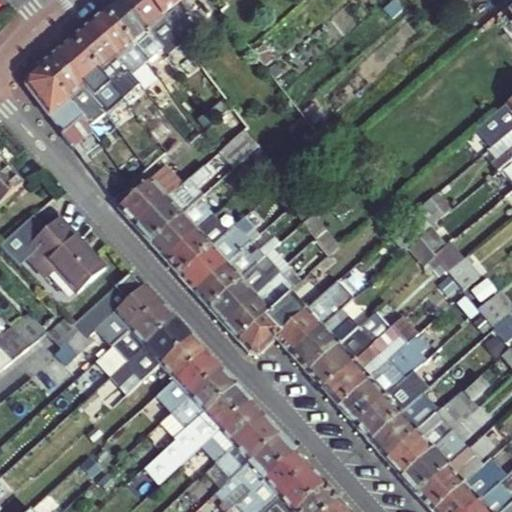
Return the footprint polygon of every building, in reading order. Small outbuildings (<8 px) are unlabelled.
[(163,50),(118,0),(116,0),(102,13),(132,48),(147,64),(163,50)] [(168,57),(182,45),(178,40),(162,22),(161,20),(145,0),(118,0),(163,50),(168,57)] [(162,22),(178,40),(190,30),(174,10),(186,0),(145,0),(161,20),(162,22)] [(373,19),(381,29),(391,21),(382,11),(373,19)] [(132,48),(102,13),(86,26),(131,77),(131,78),(144,92),(155,83),(143,67),(147,64),(132,48)] [(100,75),(111,87),(121,77),(126,83),(131,78),(131,77),(86,26),(70,40),(100,75)] [(115,92),(100,75),(70,40),(54,54),(98,106),(104,112),(103,113),(105,117),(124,103),(115,92)] [(273,60),(261,46),(253,53),(265,67),(273,60)] [(98,106),(54,54),(38,67),(83,118),(81,120),(89,130),(105,117),(103,113),(104,112),(98,106)] [(83,118),(38,67),(26,78),(25,88),(70,148),(91,133),(89,130),(81,120),(83,118)] [(115,91),(115,92),(126,83),(121,77),(111,87),(115,91)] [(491,149),(511,131),(511,99),(475,130),(491,149)] [(150,133),(166,154),(179,144),(163,124),(150,133)] [(190,146),(200,138),(192,128),(182,136),(190,146)] [(511,162),(511,131),(491,149),(498,157),(489,164),(497,175),(511,162)] [(227,164),(233,170),(257,148),(242,132),(218,154),(227,164)] [(210,176),(212,177),(227,164),(218,154),(203,168),(210,176)] [(127,184),(144,171),(135,157),(118,171),(127,184)] [(0,205),(22,186),(0,161),(0,205)] [(511,191),(511,162),(497,175),(511,192),(511,191)] [(134,229),(149,246),(198,202),(202,198),(195,190),(210,176),(203,168),(180,188),(134,229)] [(117,210),(134,229),(180,188),(163,169),(117,210)] [(99,181),(110,197),(124,186),(112,171),(99,181)] [(433,226),(443,218),(428,201),(419,208),(433,226)] [(164,262),(212,218),(198,202),(149,246),(164,262)] [(417,239),(433,226),(419,208),(403,221),(417,239)] [(178,278),(193,294),(241,251),(250,243),(246,239),(261,226),(250,213),(227,234),(178,278)] [(326,233),(313,216),(302,225),(315,241),(326,233)] [(27,260),(41,275),(48,276),(54,271),(77,296),(105,271),(59,220),(45,232),(32,217),(0,245),(0,249),(18,269),(27,260)] [(164,262),(178,278),(227,234),(212,218),(164,262)] [(443,247),(430,230),(418,239),(432,256),(443,247)] [(315,241),(315,242),(328,258),(339,248),(326,233),(315,241)] [(273,239),(258,253),(264,260),(265,259),(272,252),(279,246),(273,239)] [(410,249),(425,267),(433,259),(418,242),(410,249)] [(447,245),(432,258),(447,275),(462,263),(447,245)] [(193,294),(207,311),(264,260),(258,253),(257,251),(248,259),(241,251),(193,294)] [(265,259),(279,275),(287,268),(272,252),(265,259)] [(207,311),(222,327),(279,275),(265,259),(264,260),(207,311)] [(462,294),(478,280),(463,262),(462,263),(447,275),(462,294)] [(279,275),(222,327),(237,343),(290,295),(294,291),(285,282),(288,279),(286,278),(291,273),(287,268),(279,275)] [(127,304),(142,290),(129,276),(114,289),(127,304)] [(486,280),(469,292),(479,305),(495,293),(486,280)] [(341,311),(353,300),(337,283),(305,312),(274,340),(275,341),(290,357),(341,311)] [(96,332),(111,349),(161,304),(146,287),(142,290),(127,304),(114,289),(73,326),(80,334),(60,351),(55,356),(65,367),(93,343),(88,338),(96,332)] [(290,295),(237,343),(248,356),(258,356),(275,341),(274,340),(305,312),(290,295)] [(491,330),(508,317),(493,298),(476,312),(478,314),(491,330)] [(95,363),(110,379),(176,320),(161,304),(111,349),(95,363)] [(357,328),(341,311),(290,357),(306,375),(357,328)] [(388,332),(372,314),(357,328),(306,375),(321,392),(388,332)] [(9,331),(28,350),(46,336),(47,335),(28,315),(9,331)] [(504,346),(511,339),(511,321),(508,317),(491,330),(504,346)] [(46,336),(60,351),(78,334),(65,319),(47,335),(46,336)] [(402,319),(391,329),(407,347),(415,340),(418,337),(402,319)] [(110,379),(125,396),(158,366),(191,337),(176,320),(110,379)] [(388,332),(321,392),(337,410),(407,347),(391,329),(388,332)] [(0,353),(11,364),(28,350),(9,331),(0,337),(0,353)] [(173,383),(206,353),(191,337),(158,366),(173,383)] [(337,410),(353,427),(411,374),(423,363),(418,357),(425,352),(415,340),(407,347),(337,410)] [(511,355),(508,350),(500,358),(511,372),(511,355)] [(0,372),(11,364),(0,353),(0,372)] [(220,370),(206,353),(173,383),(155,398),(170,415),(220,370)] [(170,415),(159,425),(174,442),(235,386),(220,370),(170,415)] [(427,392),(411,374),(353,427),(368,444),(420,398),(427,392)] [(472,404),(489,388),(480,379),(463,394),(472,404)] [(174,442),(143,470),(157,486),(200,448),(250,403),(235,386),(174,442)] [(463,394),(462,392),(435,416),(384,462),(400,479),(477,409),(472,404),(463,394)] [(384,462),(435,416),(420,398),(368,444),(384,462)] [(200,448),(214,464),(265,419),(250,403),(200,448)] [(400,479),(415,497),(467,451),(462,446),(490,421),(478,408),(477,409),(400,479)] [(229,481),(280,436),(265,419),(214,464),(229,481)] [(491,437),(498,431),(494,426),(482,436),(487,441),(491,437)] [(213,496),(227,511),(234,506),(294,452),(280,436),(229,481),(219,491),(213,496)] [(415,497),(428,511),(433,511),(483,467),(479,463),(498,445),(491,437),(487,441),(482,436),(467,451),(415,497)] [(511,462),(511,453),(507,447),(499,454),(508,466),(511,462)] [(260,511),(309,469),(294,452),(234,506),(240,511),(260,511)] [(433,511),(468,511),(498,486),(505,479),(489,462),(483,467),(433,511)] [(203,474),(219,491),(229,481),(214,464),(203,474)] [(294,511),(324,485),(309,469),(260,511),(294,511)] [(327,511),(339,502),(324,485),(294,511),(327,511)] [(503,511),(511,504),(511,501),(498,486),(468,511),(503,511)] [(348,511),(339,502),(327,511),(348,511)]
